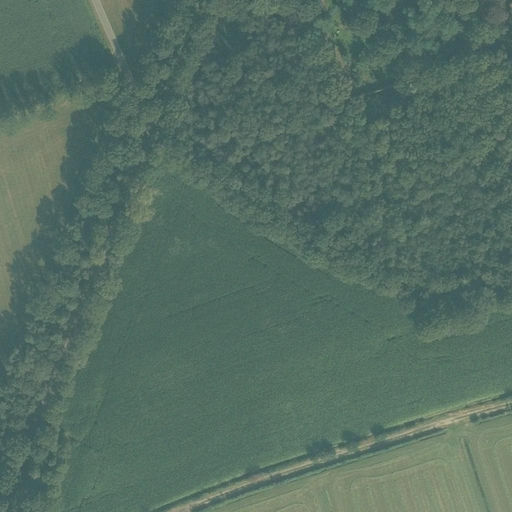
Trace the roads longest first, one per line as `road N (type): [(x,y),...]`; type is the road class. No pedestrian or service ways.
road 1 (unclassified): [(93,0),(145,129),(0,508)]
road 2 (track): [(196,0),(145,129)]
